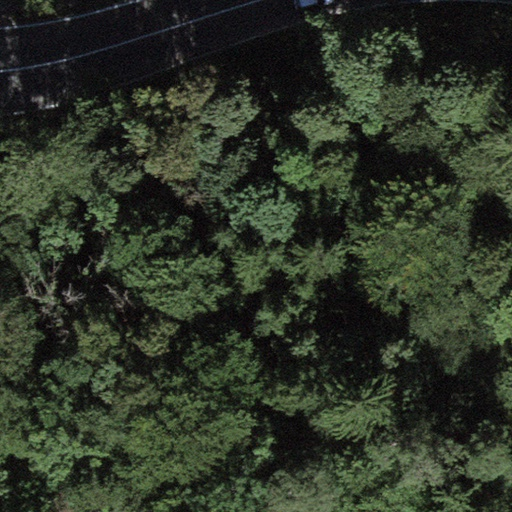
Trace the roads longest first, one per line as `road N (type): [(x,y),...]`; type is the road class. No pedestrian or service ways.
road 1 (primary): [(511,349),(325,413),(0,481)]
road 2 (primary): [(0,71),(86,55),(264,0)]
